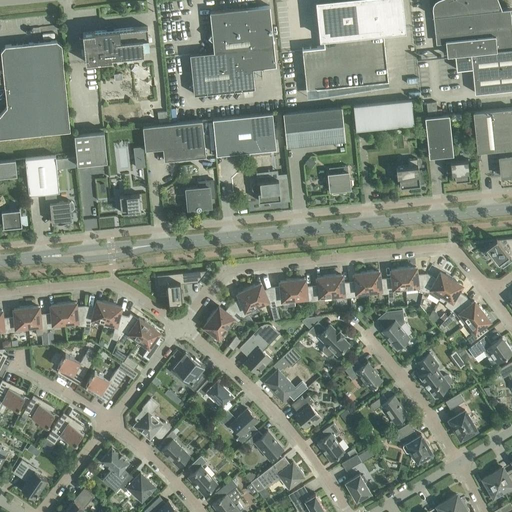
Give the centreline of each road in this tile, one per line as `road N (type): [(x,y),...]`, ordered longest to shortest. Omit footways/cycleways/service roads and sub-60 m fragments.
road 1 (residential): [(180,325),(228,268),(450,247),(490,290)]
road 2 (unclassified): [(210,240),(511,208)]
road 3 (residential): [(180,325),(262,397),(350,511)]
road 4 (unclassified): [(16,259),(87,259),(210,240)]
road 5 (unclassified): [(210,240),(16,259)]
road 6 (residential): [(0,293),(114,282),(180,325)]
road 7 (residential): [(459,462),(368,333)]
road 8 (residential): [(202,511),(107,420)]
